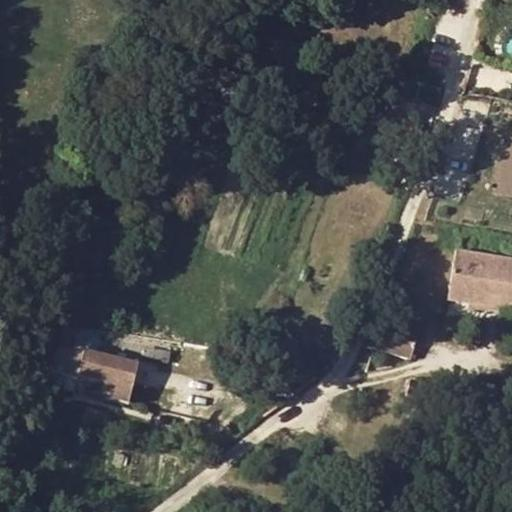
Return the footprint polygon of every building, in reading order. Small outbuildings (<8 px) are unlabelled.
[(388,122),(386,139),(419,145),(421,128),(388,122)] [(511,264),(451,259),(447,309),(491,313),(492,301),(499,302),(499,307),(511,308),(511,264)] [(391,323),(388,333),(376,329),(371,349),(410,359),(418,332),(391,323)] [(59,342),(53,366),(81,373),(82,371),(109,378),(105,390),(127,396),(137,359),(75,343),(74,346),(59,342)] [(143,357),(167,361),(169,351),(145,347),(143,357)] [(416,413),(435,418),(444,386),(424,382),(416,413)] [(113,463),(122,466),(123,457),(115,455),(113,463)]
